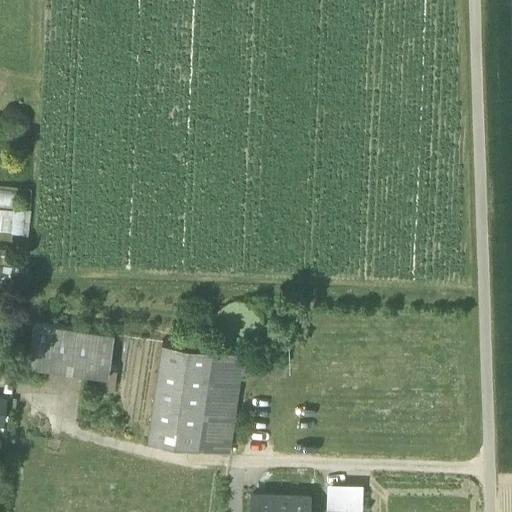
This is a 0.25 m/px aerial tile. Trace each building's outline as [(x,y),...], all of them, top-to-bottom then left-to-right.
[(27,188),(0,185),(0,204),(13,206),(24,208),(27,188)] [(29,208),(24,208),(13,206),(10,230),(27,233),(29,208)] [(20,265),(0,261),(0,279),(17,282),(20,265)] [(257,309),(244,302),(228,303),(217,313),(214,328),(220,342),(233,350),(248,348),(260,338),(263,323),(257,309)] [(27,363),(108,374),(114,333),(33,322),(27,363)] [(147,439),(197,446),(211,347),(162,340),(147,439)] [(243,352),(211,347),(197,446),(228,451),(243,352)] [(322,508),(353,509),(354,487),(322,486),(322,508)] [(307,511),(308,495),(252,493),(251,511),(307,511)]
